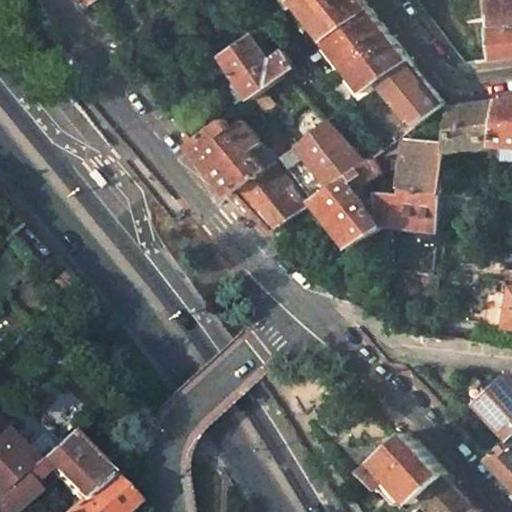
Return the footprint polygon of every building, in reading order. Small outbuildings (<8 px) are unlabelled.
[(281,0),(288,9),(300,0),(281,0)] [(375,9),(367,0),(302,0),(333,40),(375,9)] [(511,59),(511,0),(497,0),(494,1),(503,61),(511,59)] [(414,59),(375,9),(333,40),(373,90),(384,82),(414,59)] [(126,13),(109,25),(113,31),(118,37),(134,26),(126,13)] [(298,66),(267,25),(226,56),(255,98),(298,66)] [(449,105),(414,59),(384,82),(418,127),(449,105)] [(511,99),(504,100),(499,142),(511,144),(511,99)] [(504,100),(451,108),(448,143),(448,150),(499,142),(504,100)] [(370,132),(352,106),(287,156),(315,193),(323,187),(325,190),(327,193),(369,163),(336,125),(343,120),(350,129),(353,126),(363,137),(370,132)] [(235,129),(226,119),(192,145),(195,150),(202,158),(212,170),(234,196),(239,192),(271,168),(256,152),(267,143),(247,120),(235,129)] [(448,143),(409,142),(407,162),(406,169),(404,188),(444,193),(444,189),(448,150),(448,143)] [(287,156),(278,144),(266,153),(275,165),(279,162),(287,156)] [(387,172),(376,158),(369,163),(327,193),(324,196),(326,199),(358,246),(389,224),(387,223),(386,223),(385,219),(363,188),(366,186),(371,183),(379,177),(387,172)] [(403,161),(394,161),(394,170),(406,169),(407,162),(403,161)] [(116,175),(104,162),(99,167),(102,170),(110,180),(116,175)] [(307,199),(279,162),(275,165),(271,168),(239,192),(249,202),(264,218),(276,231),(312,205),(307,199)] [(444,193),(404,188),(404,194),(381,191),(385,219),(386,223),(387,223),(441,229),(444,193)] [(511,375),(509,375),(480,402),(511,437),(511,375)] [(465,414),(458,406),(455,406),(447,413),(456,422),(465,414)] [(10,422),(0,410),(0,430),(1,430),(10,422)] [(0,492),(20,475),(23,473),(32,465),(1,430),(0,430),(0,492)] [(449,474),(410,432),(373,467),(369,471),(401,504),(412,493),(419,501),(428,494),(449,474)] [(47,468),(78,501),(107,476),(99,467),(69,434),(57,444),(32,465),(23,473),(20,475),(28,485),(47,468)] [(511,438),(490,459),(511,482),(511,438)] [(478,511),(482,508),(449,474),(428,494),(444,511),(478,511)] [(20,475),(0,492),(0,511),(11,511),(34,491),(28,485),(20,475)] [(126,511),(135,505),(107,476),(78,501),(66,511),(126,511)]
